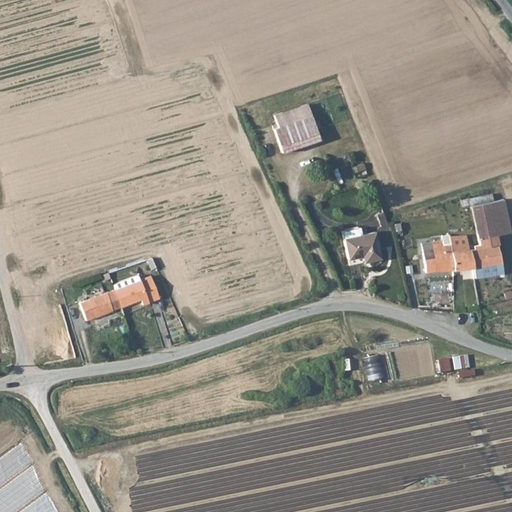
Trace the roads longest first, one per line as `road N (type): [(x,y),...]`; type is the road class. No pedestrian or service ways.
road 1 (unclassified): [(32,386),(159,361),(340,300),(511,356)]
road 2 (track): [(32,386),(92,511)]
road 3 (unclassified): [(0,270),(32,386)]
